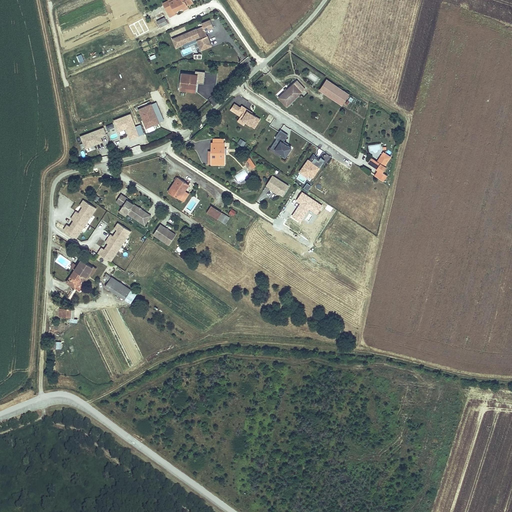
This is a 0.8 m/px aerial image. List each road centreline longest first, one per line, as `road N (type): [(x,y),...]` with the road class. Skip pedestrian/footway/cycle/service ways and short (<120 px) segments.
road 1 (track): [(511,379),(381,353),(224,341),(180,352),(85,406)]
road 2 (unclassified): [(41,401),(57,179),(162,148),(243,84)]
road 3 (residential): [(243,84),(355,160)]
